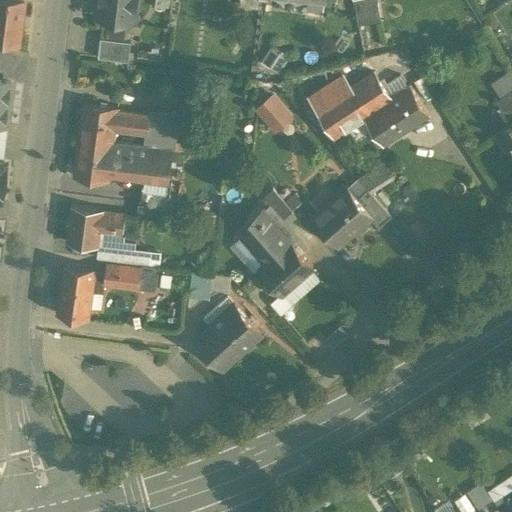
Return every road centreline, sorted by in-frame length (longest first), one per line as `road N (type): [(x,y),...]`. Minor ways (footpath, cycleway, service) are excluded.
road 1 (residential): [(59,0),(16,333),(28,437),(49,511)]
road 2 (secondary): [(511,315),(255,464),(114,511)]
